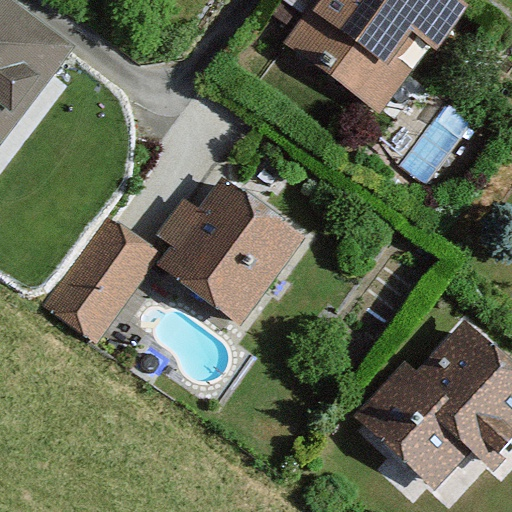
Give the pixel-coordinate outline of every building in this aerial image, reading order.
[(0,0),(0,155),(81,57),(9,0),(0,0)] [(320,0),(288,47),(395,121),(475,6),(466,0),(320,0)] [(163,268),(241,327),(305,244),(224,181),(199,214),(180,199),(141,250),(163,268)] [(52,313),(100,350),(163,268),(141,250),(116,231),(52,313)] [(511,455),(511,369),(473,329),(413,387),(477,454),(495,472),(511,455)] [(350,415),(430,499),(477,454),(413,387),(396,370),(350,415)]
